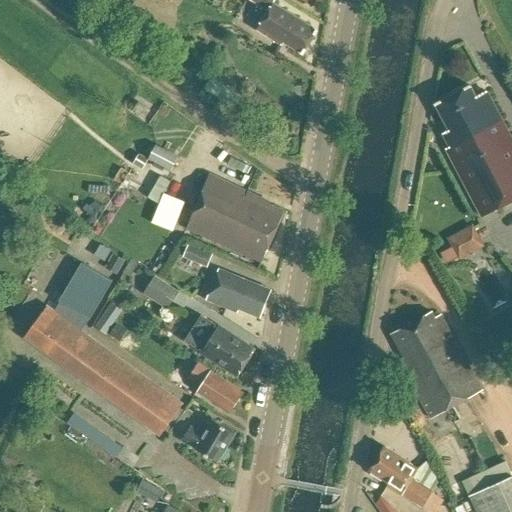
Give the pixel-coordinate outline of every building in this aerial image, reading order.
[(250,0),(269,11),(257,30),(282,46),(284,43),(304,55),(318,32),(273,4),(276,0),(250,0)] [(482,217),(511,201),(511,139),(487,92),(476,98),(470,86),(436,105),(450,131),(443,134),(450,148),(446,150),(482,217)] [(171,171),(178,158),(156,146),(149,160),(155,163),(153,167),(163,172),(166,168),(171,171)] [(187,198),(167,193),(172,178),(159,174),(152,197),(161,200),(155,223),(178,229),(187,198)] [(285,212),(271,206),(271,203),(210,174),(187,230),(262,264),(285,212)] [(476,223),(450,237),(461,259),(488,245),(476,223)] [(112,252),(82,235),(77,244),(106,262),(112,252)] [(214,255),(195,246),(191,245),(186,257),(208,267),(214,255)] [(124,259),(115,254),(107,267),(116,272),(124,259)] [(183,405),(83,332),(113,281),(83,263),(55,312),(48,306),(25,338),(38,347),(39,346),(48,353),(47,354),(160,436),(183,405)] [(239,310),(260,318),(271,291),(219,269),(213,285),(206,282),(201,296),(207,298),(206,301),(238,313),(239,310)] [(168,310),(179,292),(156,278),(145,295),(168,310)] [(106,333),(117,316),(122,310),(112,303),(96,326),(106,333)] [(432,312),(392,334),(405,359),(401,361),(417,391),(416,392),(431,419),(442,413),(450,427),(462,421),(454,407),(483,391),(441,315),(435,319),(432,312)] [(237,377),(255,350),(219,327),(201,315),(184,341),(202,353),(201,353),(237,377)] [(121,342),(127,332),(117,325),(111,335),(121,342)] [(232,412),(243,395),(221,381),(222,379),(199,364),(189,379),(201,387),(198,392),(211,401),(214,400),(232,412)] [(122,455),(127,445),(75,414),(69,424),(122,455)] [(218,463),(235,434),(213,420),(204,435),(191,427),(183,440),(197,448),(196,450),(218,463)] [(432,492),(438,483),(427,462),(425,463),(418,469),(385,448),(370,472),(389,484),(388,486),(403,496),(403,495),(423,508),(433,493),(432,492)] [(511,511),(511,477),(506,462),(469,478),(476,494),(470,497),(476,511),(511,511)] [(138,493),(154,502),(159,504),(164,494),(144,482),(138,493)] [(63,511),(26,492),(16,511),(63,511)]
